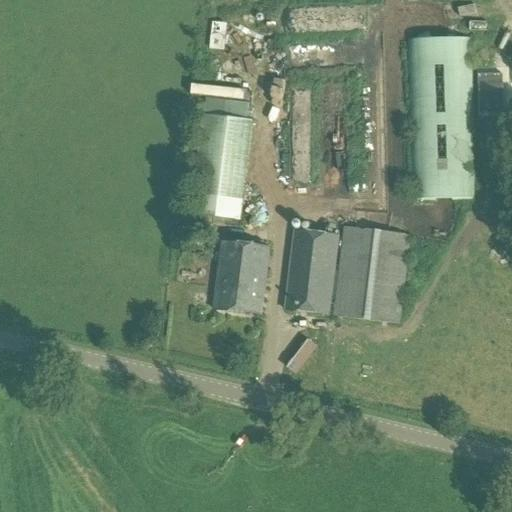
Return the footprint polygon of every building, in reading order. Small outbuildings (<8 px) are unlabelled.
[(259,0),(260,8),(281,8),(280,0),(259,0)] [(409,40),(414,202),(474,200),(469,39),(409,40)] [(191,216),(239,222),(250,122),(202,117),(191,216)] [(51,192),(66,179),(60,172),(46,185),(51,192)] [(333,318),(400,326),(410,236),(344,229),(333,318)] [(285,312),(330,318),(340,237),(294,231),(285,312)] [(213,311),(262,316),(269,249),(221,243),(213,311)]
